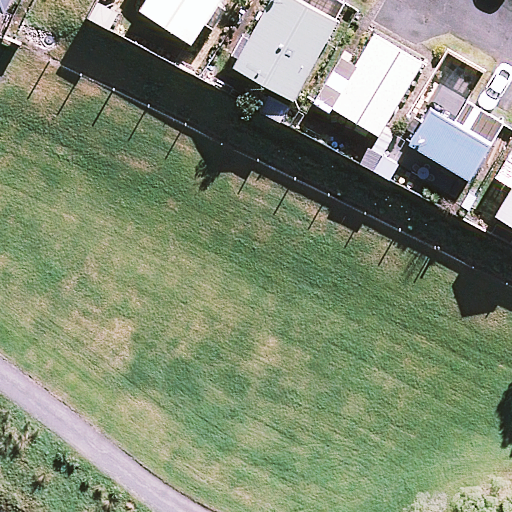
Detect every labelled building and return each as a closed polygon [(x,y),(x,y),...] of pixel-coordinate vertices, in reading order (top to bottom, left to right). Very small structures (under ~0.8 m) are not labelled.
[(8,0),(0,0),(0,12),(2,13),(8,0)] [(145,0),(139,9),(190,43),(218,0),(145,0)] [(344,5),(334,0),(269,0),(233,66),(292,99),(344,5)] [(421,63),(373,34),(354,67),(335,56),(312,96),(378,135),(421,63)] [(463,103),(452,121),(424,104),(403,140),(467,178),(476,163),(499,125),(463,103)] [(511,135),(488,175),(510,189),(495,214),(511,224),(511,135)]
